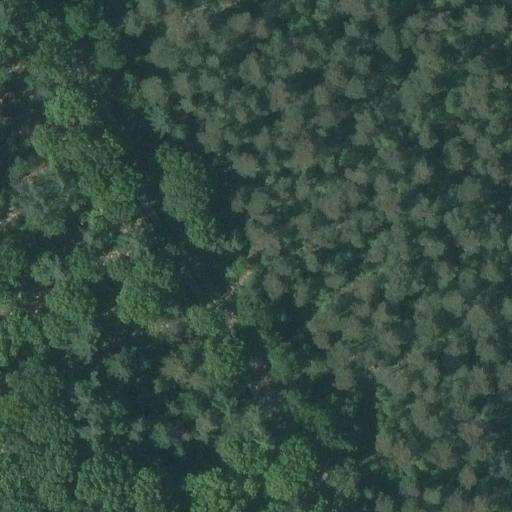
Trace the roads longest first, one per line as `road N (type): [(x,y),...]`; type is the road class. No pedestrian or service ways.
road 1 (track): [(187,242),(351,511)]
road 2 (track): [(187,242),(169,252),(59,511)]
road 3 (track): [(54,0),(187,242)]
